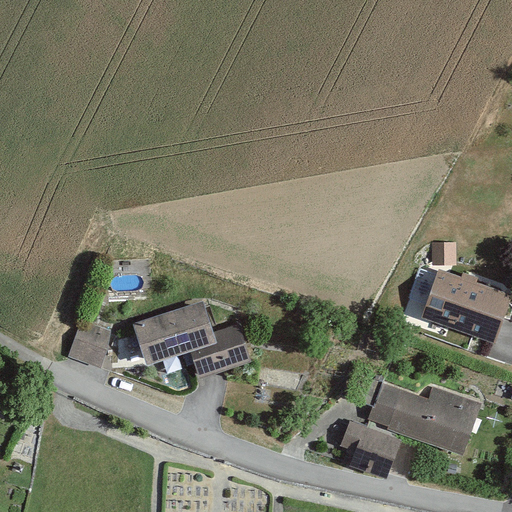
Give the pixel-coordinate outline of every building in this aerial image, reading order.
[(459,260),(459,241),(436,241),(436,260),(459,260)] [(506,291),(436,266),(419,312),(489,338),(506,291)] [(199,296),(127,318),(138,357),(185,343),(193,372),(246,356),(235,319),(208,327),(199,296)] [(106,328),(73,317),(62,350),(95,361),(106,328)] [(477,403),(432,386),(428,398),(380,381),(367,418),(460,452),(477,403)] [(396,435),(346,416),(336,440),(350,445),(344,460),(380,475),(396,435)]
